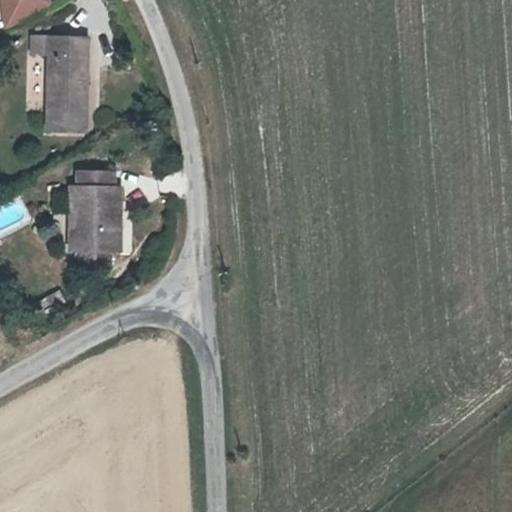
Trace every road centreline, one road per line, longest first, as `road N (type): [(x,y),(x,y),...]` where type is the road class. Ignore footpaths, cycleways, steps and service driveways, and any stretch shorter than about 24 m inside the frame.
road 1 (unclassified): [(139,0),(184,102),(196,302)]
road 2 (unclassified): [(0,386),(139,309),(196,302)]
road 3 (unclassified): [(196,302),(208,511)]
